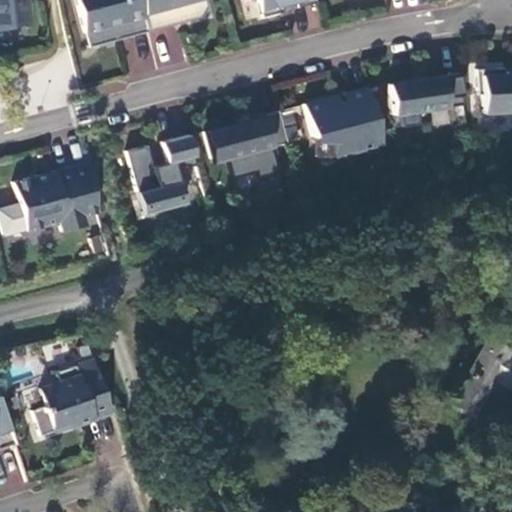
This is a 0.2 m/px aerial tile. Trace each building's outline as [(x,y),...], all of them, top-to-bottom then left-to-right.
[(0,0),(0,28),(28,22),(25,0),(0,0)] [(138,0),(74,0),(83,33),(109,26),(113,40),(147,31),(138,0)] [(138,0),(147,31),(174,24),(172,14),(180,11),(182,20),(199,15),(205,5),(203,0),(138,0)] [(315,2),(314,0),(255,0),(260,17),(281,11),(279,6),(294,2),(295,8),(315,2)] [(511,72),(511,74),(504,74),(503,68),(474,69),(475,94),(480,94),(481,113),(511,112),(511,72)] [(396,115),(397,126),(414,123),(413,112),(428,110),(444,108),(445,108),(443,92),(459,90),(457,73),(386,83),(391,115),(396,115)] [(380,145),(365,88),(301,104),(310,137),(333,138),(332,157),(380,145)] [(277,111),(261,115),(270,147),(285,143),(277,111)] [(270,147),(261,115),(202,131),(209,159),(223,155),(230,178),(254,172),(255,177),(276,172),(270,147)] [(140,214),(183,202),(175,171),(181,169),(186,186),(200,182),(187,134),(158,142),(164,162),(151,165),(146,145),(124,151),(140,214)] [(96,211),(83,163),(52,171),(39,175),(11,182),(23,230),(56,222),(59,231),(84,225),(82,215),(96,211)] [(511,362),(502,358),(504,356),(482,344),(448,406),(467,419),(490,381),(511,393),(511,362)] [(108,411),(90,359),(53,372),(56,382),(37,388),(42,405),(30,409),(38,435),(108,411)] [(0,447),(13,444),(0,404),(0,447)]
